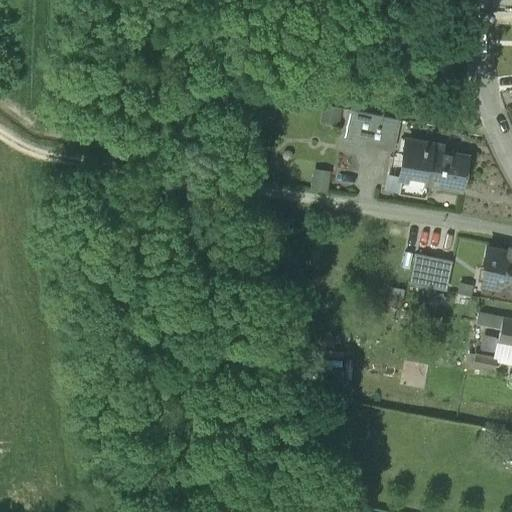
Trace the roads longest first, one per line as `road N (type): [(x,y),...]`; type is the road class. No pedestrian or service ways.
road 1 (track): [(0,136),(35,163),(305,204)]
road 2 (unknown): [(262,75),(487,117)]
road 3 (residential): [(511,158),(487,117),(477,70),(478,0)]
